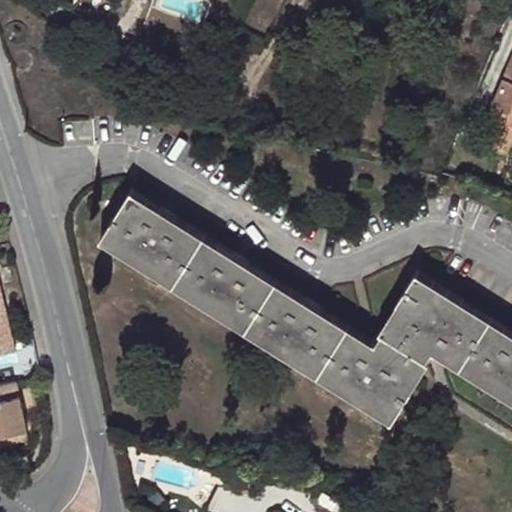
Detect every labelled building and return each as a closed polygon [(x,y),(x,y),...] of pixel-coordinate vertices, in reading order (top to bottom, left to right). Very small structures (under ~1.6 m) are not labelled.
[(501,120),(511,124),(511,42),(487,102),(505,110),(501,120)] [(511,331),(411,268),(368,336),(128,189),(98,239),(388,420),(430,354),(511,405),(511,331)] [(0,346),(12,343),(0,293),(0,346)] [(0,358),(14,355),(12,343),(0,346),(0,358)] [(0,437),(33,431),(23,382),(0,387),(0,437)] [(33,431),(0,437),(0,448),(36,441),(33,431)]
